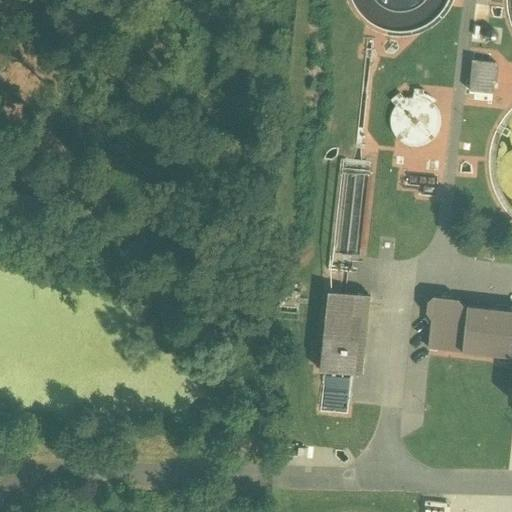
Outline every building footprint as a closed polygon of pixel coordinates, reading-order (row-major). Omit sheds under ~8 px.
[(490,29),(488,30),(486,31),(484,32),(483,34),(483,35),(483,37),(483,38),(484,40),(485,42),(487,43),(490,44),(493,43),(495,42),(496,40),(497,38),(497,36),(497,35),(496,33),(495,31),(493,30),(490,29)] [(495,63),(472,60),(469,91),(492,94),(493,84),(496,82),(498,66),(495,63)] [(424,90),(414,89),(413,97),(409,97),(405,99),(399,93),(390,100),(395,106),(393,109),(392,113),(391,115),(390,118),(390,122),(390,125),(391,127),(391,130),(393,133),(394,136),(397,139),(399,141),(402,144),(406,145),(409,146),(416,147),(422,146),(426,144),(431,142),(435,138),(437,135),(438,133),(439,130),(440,127),(440,125),(441,122),(440,118),(440,116),(439,114),(438,111),(436,108),(434,105),(432,103),(429,101),(423,98),(424,90)] [(339,293),(329,291),(320,371),(324,371),(320,412),(347,415),(352,374),(356,374),(358,356),(363,357),(370,296),(347,294),(339,293)] [(511,310),(462,305),(458,300),(447,299),(446,298),(434,297),(428,302),(426,313),(431,319),(428,348),(511,357),(511,310)] [(445,511),(447,504),(425,501),(424,511),(445,511)]
